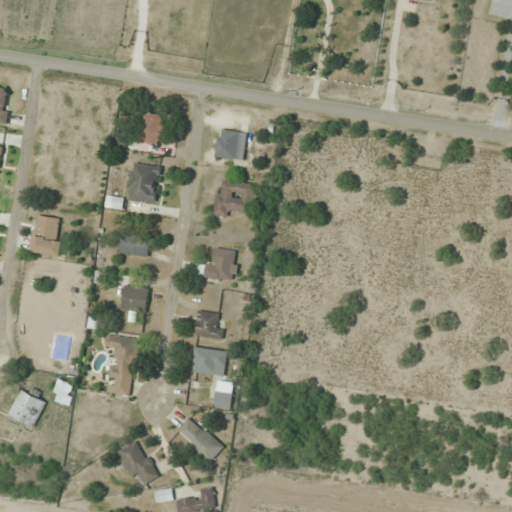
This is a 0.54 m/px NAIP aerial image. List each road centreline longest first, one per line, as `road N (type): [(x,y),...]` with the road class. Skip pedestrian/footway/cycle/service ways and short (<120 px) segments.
road 1 (tertiary): [(511,136),(0,54)]
road 2 (residential): [(158,402),(202,86)]
road 3 (residential): [(0,307),(36,60)]
